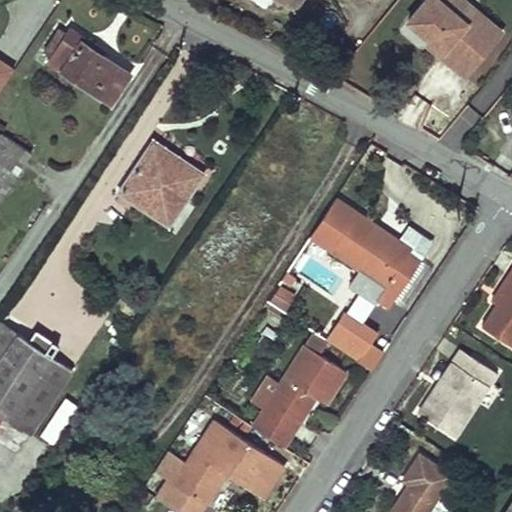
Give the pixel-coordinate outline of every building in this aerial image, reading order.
[(276,0),(299,10),(303,0),(276,0)] [(462,80),(504,33),(466,0),(420,0),(399,24),(462,80)] [(53,57),(50,61),(112,103),(130,76),(97,53),(99,49),(71,30),(69,34),(61,29),(46,52),(53,57)] [(0,90),(12,85),(0,61),(0,90)] [(421,127),(430,103),(413,96),(404,120),(421,127)] [(458,145),(479,114),(467,106),(446,137),(458,145)] [(0,198),(31,153),(3,133),(0,137),(0,198)] [(174,161),(177,157),(156,142),(153,147),(174,161)] [(124,193),(135,201),(169,224),(203,174),(177,157),(174,161),(153,147),(122,192),(124,193)] [(131,207),(135,201),(124,193),(120,199),(131,207)] [(335,249),(387,284),(378,298),(391,306),(422,258),(411,250),(413,247),(401,238),(398,242),(379,230),(381,226),(359,213),(335,249)] [(511,279),(504,275),(488,300),(493,304),(477,327),(511,350),(511,279)] [(288,311),(295,293),(276,286),(269,304),(288,311)] [(1,324),(0,325),(0,412),(29,432),(71,370),(1,324)] [(372,371),(384,353),(358,336),(346,352),(372,371)] [(299,346),(246,427),(278,448),(296,421),(292,419),(307,396),(311,398),(323,406),(343,375),(299,346)] [(458,371),(468,357),(458,350),(448,365),(432,389),(438,393),(454,369),(458,371)] [(493,373),(468,357),(458,371),(454,369),(438,393),(432,389),(414,415),(449,439),(483,388),(493,373)] [(296,421),(311,398),(307,396),(292,419),(296,421)] [(281,470),(212,424),(170,486),(202,507),(216,487),(210,483),(217,472),(260,501),(281,470)] [(394,511),(431,511),(451,481),(418,460),(403,484),(410,489),(394,511)] [(511,511),(511,491),(509,490),(498,511),(511,511)]
